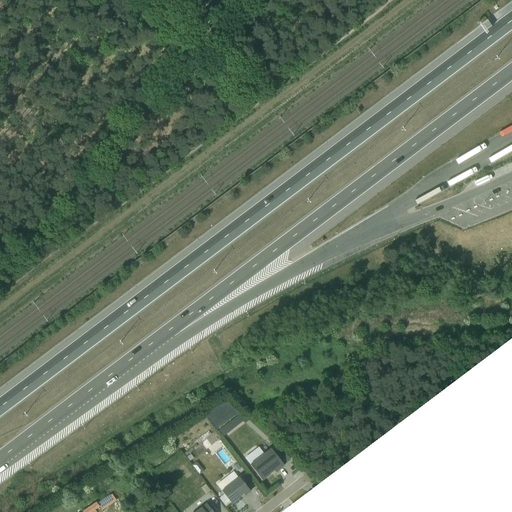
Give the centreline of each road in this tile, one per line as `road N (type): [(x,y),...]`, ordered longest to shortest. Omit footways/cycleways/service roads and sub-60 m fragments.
road 1 (motorway): [(511,26),(0,414)]
road 2 (motorway): [(175,327),(511,73)]
road 3 (motorway): [(175,327),(232,308),(382,224)]
road 4 (motorway): [(0,459),(175,327)]
